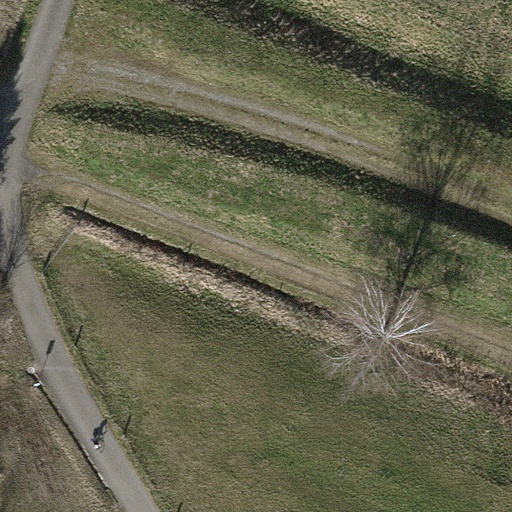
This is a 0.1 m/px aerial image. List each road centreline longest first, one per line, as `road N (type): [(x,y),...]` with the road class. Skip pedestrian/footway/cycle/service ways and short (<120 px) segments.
road 1 (track): [(511,383),(0,170)]
road 2 (track): [(0,175),(45,333),(143,511)]
road 3 (track): [(55,0),(0,165)]
